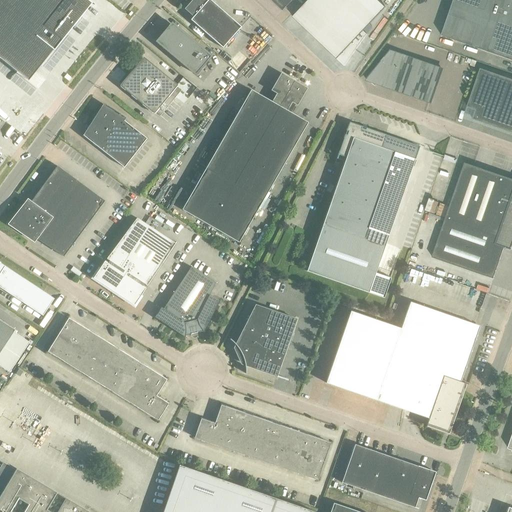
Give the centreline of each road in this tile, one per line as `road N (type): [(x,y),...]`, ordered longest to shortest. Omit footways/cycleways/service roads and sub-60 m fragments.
road 1 (unclassified): [(463,463),(202,373),(0,243)]
road 2 (unclassified): [(511,151),(344,92),(243,0)]
road 3 (unclassified): [(157,0),(0,197)]
road 4 (unclassified): [(463,463),(511,322)]
